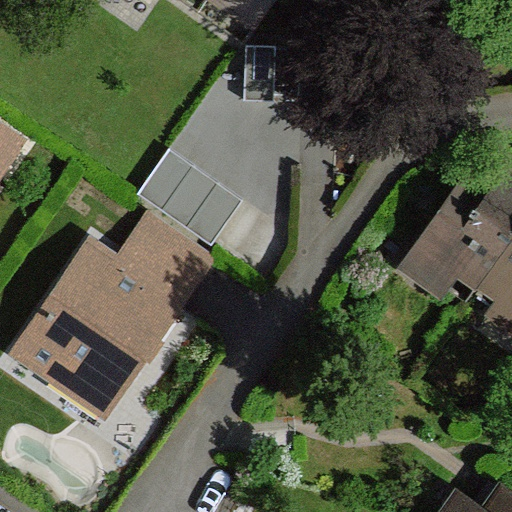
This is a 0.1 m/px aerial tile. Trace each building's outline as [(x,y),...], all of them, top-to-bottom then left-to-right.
[(201,0),(252,35),(276,0),(201,0)] [(0,168),(23,135),(0,118),(0,168)] [(449,287),(461,271),(480,285),(511,239),(511,172),(508,170),(491,194),(467,178),(439,218),(449,227),(420,267),(449,287)] [(148,212),(116,259),(179,302),(212,255),(148,212)] [(511,239),(480,285),(502,298),(496,307),(511,317),(511,239)] [(24,348),(57,373),(88,368),(121,390),(179,302),(116,259),(95,246),(24,348)] [(445,511),(511,511),(511,490),(502,483),(484,508),(461,491),(445,511)]
